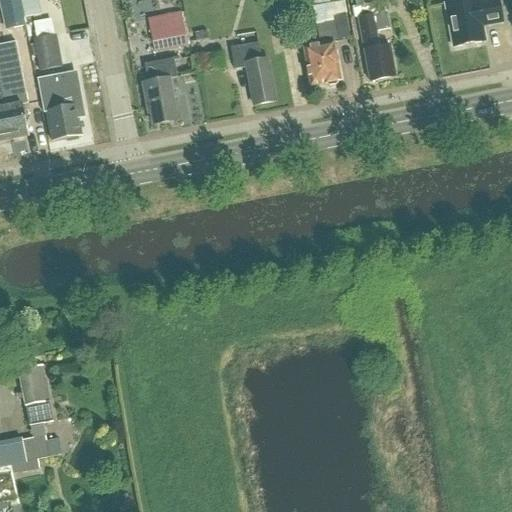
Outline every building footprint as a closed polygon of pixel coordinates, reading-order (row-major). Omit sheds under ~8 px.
[(24,20),(20,0),(1,0),(8,31),(26,28),(24,20)] [(20,0),(24,20),(40,17),(36,0),(20,0)] [(485,43),(482,28),(489,27),(503,24),(498,0),(497,0),(478,4),(477,0),(473,0),(445,5),(453,49),(485,43)] [(312,90),(341,84),(334,45),(351,42),(346,15),(332,18),(333,24),(317,27),(320,47),(304,50),(312,90)] [(374,16),(358,19),(365,52),(364,52),(371,84),(397,79),(390,47),(379,49),(377,35),(378,34),(374,16)] [(154,55),(188,48),(183,25),(149,32),(154,55)] [(38,72),(61,68),(56,37),(32,41),(38,72)] [(0,87),(11,142),(24,139),(23,136),(28,136),(25,120),(27,119),(25,107),(29,106),(17,44),(0,47),(0,87)] [(262,63),(259,45),(232,51),(236,72),(247,70),(255,108),(276,104),(268,62),(262,63)] [(176,121),(168,81),(175,79),(172,63),(146,69),(149,84),(145,85),(151,114),(153,114),(155,126),(176,121)] [(71,100),(66,77),(38,83),(44,115),(47,115),(53,144),(66,142),(67,144),(79,141),(79,139),(82,139),(78,120),(84,118),(80,98),(71,100)] [(0,143),(11,142),(0,87),(0,143)] [(22,442),(7,445),(11,467),(13,467),(37,462),(49,459),(43,424),(54,422),(43,367),(37,369),(36,363),(18,367),(26,409),(28,409),(32,426),(31,427),(33,440),(22,442)] [(0,469),(11,467),(7,445),(0,446),(0,469)]
